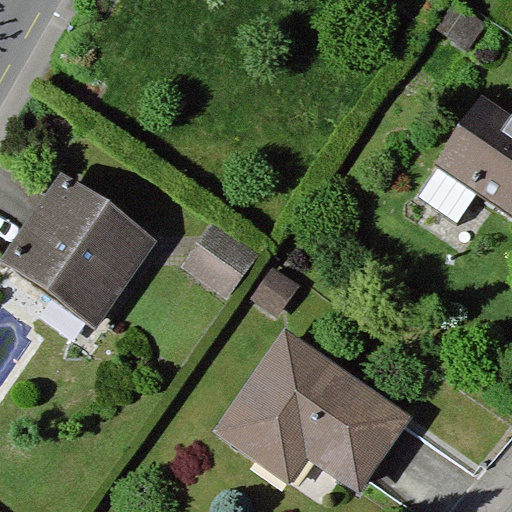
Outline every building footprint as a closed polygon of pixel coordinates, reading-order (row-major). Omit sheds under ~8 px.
[(511,123),(461,92),(418,161),(511,219),(511,123)] [(151,231),(49,160),(0,229),(0,251),(92,316),(151,231)] [(248,253),(203,223),(178,261),(223,291),(248,253)] [(294,283),(267,263),(246,293),(273,312),(294,283)] [(452,511),(479,475),(269,331),(202,427),(279,479),(298,452),(350,488),(355,481),(399,511),(452,511)]
